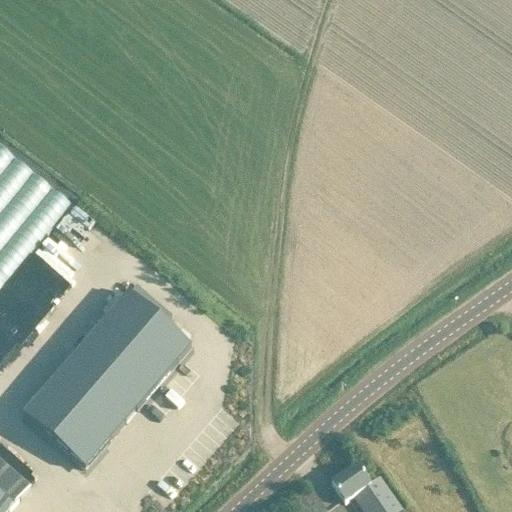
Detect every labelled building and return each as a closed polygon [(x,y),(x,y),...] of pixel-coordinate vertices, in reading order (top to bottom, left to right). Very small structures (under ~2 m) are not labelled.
[(219,0),(219,8),(310,47),(330,0),(219,0)] [(86,472),(192,351),(130,297),(24,418),(86,472)] [(0,464),(0,511),(13,511),(31,491),(0,464)] [(402,511),(380,481),(371,488),(358,469),(332,488),(345,507),(353,501),(360,511),(402,511)] [(107,511),(82,493),(73,505),(64,498),(53,511),(107,511)]
